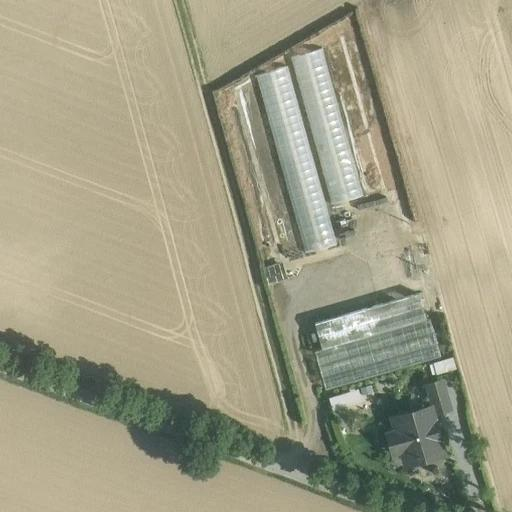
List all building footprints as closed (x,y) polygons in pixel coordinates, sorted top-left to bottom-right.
[(399,185),(357,31),(326,39),(368,194),(399,185)] [(363,195),(322,49),(291,58),(332,204),(363,195)] [(337,244),(287,66),(256,76),(306,253),(337,244)] [(298,255),(251,86),(220,94),(267,264),(298,255)] [(419,293),(315,324),(322,350),(315,352),(326,390),(441,356),(430,319),(426,320),(419,293)] [(451,358),(436,363),(439,374),(454,369),(451,358)] [(442,382),(428,386),(436,413),(449,409),(442,382)] [(357,387),(329,396),(333,410),(362,401),(357,387)] [(429,411),(396,420),(400,433),(391,435),(395,451),(404,449),(408,462),(441,453),(429,411)]
